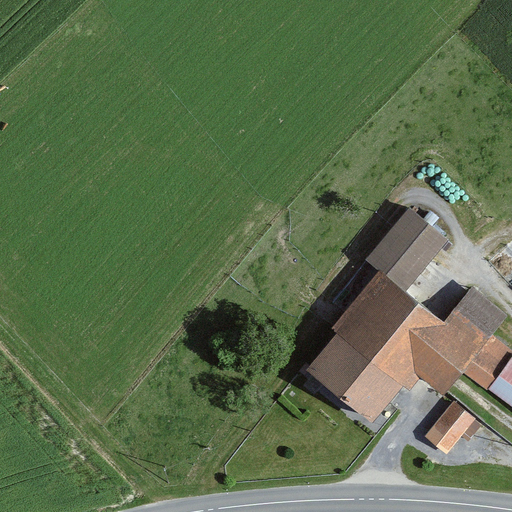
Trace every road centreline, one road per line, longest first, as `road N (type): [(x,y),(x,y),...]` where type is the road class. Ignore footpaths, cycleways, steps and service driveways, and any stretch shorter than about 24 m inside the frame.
road 1 (tertiary): [(511,510),(346,500),(192,511)]
road 2 (track): [(168,511),(0,330)]
